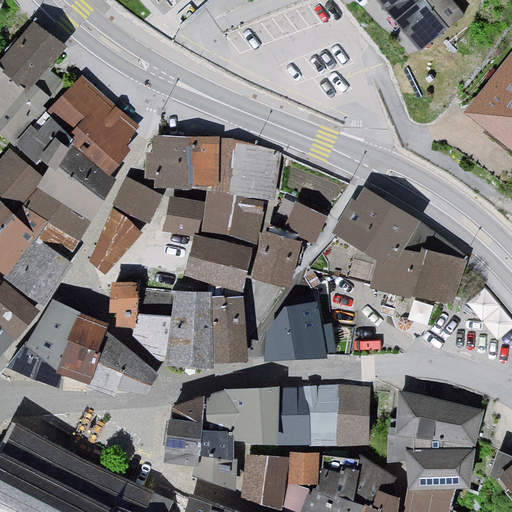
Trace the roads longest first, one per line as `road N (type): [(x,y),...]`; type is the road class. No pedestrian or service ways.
road 1 (residential): [(511,386),(354,364),(140,399),(0,396)]
road 2 (residential): [(175,81),(87,248),(0,365)]
road 3 (residential): [(198,36),(202,46),(363,123),(354,158)]
road 4 (secondary): [(354,158),(175,81)]
road 5 (secondary): [(511,264),(440,198),(354,158)]
road 6 (secondary): [(175,81),(97,35),(57,0)]
